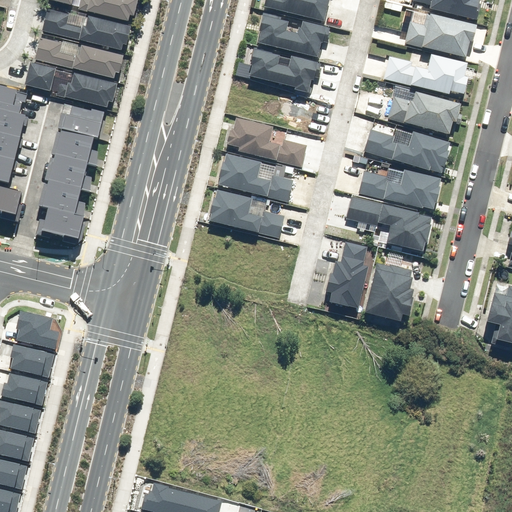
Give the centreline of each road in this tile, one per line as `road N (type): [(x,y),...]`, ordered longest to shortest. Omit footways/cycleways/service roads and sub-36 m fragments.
road 1 (secondary): [(223,0),(145,307)]
road 2 (secondary): [(105,297),(182,0)]
road 3 (residential): [(374,0),(303,290)]
road 4 (residential): [(511,56),(446,327)]
road 5 (secondary): [(54,511),(105,297)]
road 6 (secondary): [(145,307),(96,511)]
